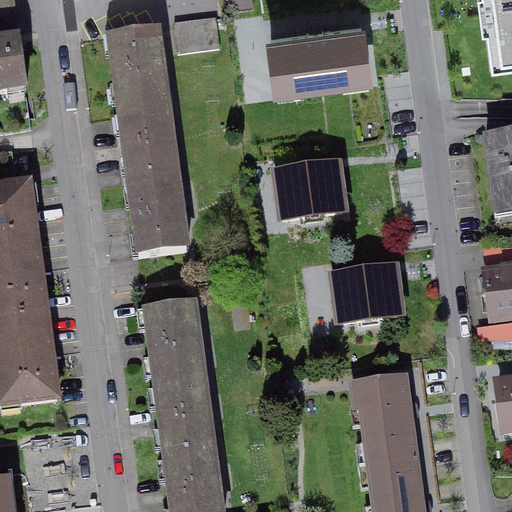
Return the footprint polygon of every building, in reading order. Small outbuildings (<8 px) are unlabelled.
[(8,0),(0,0),(0,39),(12,38),(8,0)] [(253,10),(251,0),(235,0),(237,12),(253,10)] [(511,0),(448,0),(448,12),(499,13),(499,2),(511,2),(511,0)] [(215,20),(173,26),(177,55),(219,49),(215,20)] [(355,29),(256,43),(264,95),(363,82),(355,29)] [(103,40),(113,116),(168,109),(158,33),(103,40)] [(19,45),(0,47),(0,102),(26,98),(19,45)] [(493,65),(465,69),(470,101),(498,96),(493,65)] [(178,183),(168,109),(113,116),(122,190),(178,183)] [(511,138),(480,143),(490,218),(511,214),(511,138)] [(337,172),(264,181),(271,229),(343,220),(337,172)] [(187,255),(178,183),(122,190),(131,262),(187,255)] [(0,237),(33,233),(27,188),(0,191),(0,237)] [(0,322),(44,316),(33,233),(0,237),(0,322)] [(511,274),(481,278),(487,324),(511,321),(511,274)] [(389,277),(321,285),(327,337),(396,328),(389,277)] [(150,390),(204,383),(196,311),(141,318),(150,390)] [(0,409),(56,402),(44,316),(0,322),(0,409)] [(511,325),(490,328),(492,341),(511,341),(511,325)] [(213,456),(204,383),(150,390),(159,462),(213,456)] [(351,391),(361,470),(414,463),(403,384),(351,391)] [(511,388),(490,391),(495,440),(511,438),(511,388)] [(219,511),(213,456),(159,462),(164,511),(219,511)] [(420,511),(414,463),(361,470),(366,511),(420,511)] [(0,511),(11,511),(8,485),(0,486),(0,511)]
